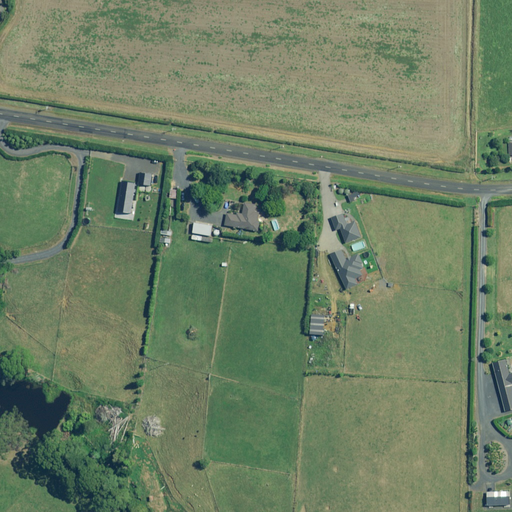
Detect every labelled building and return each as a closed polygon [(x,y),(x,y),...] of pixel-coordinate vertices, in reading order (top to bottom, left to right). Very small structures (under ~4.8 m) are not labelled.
[(257,206),(246,204),(244,214),(238,213),(238,215),(228,214),(226,226),(259,231),(261,222),(259,221),(261,213),(256,212),(257,206)] [(349,225),(345,214),(333,219),(337,231),(342,229),(347,243),(363,238),(357,222),(349,225)] [(214,226),(196,223),(194,233),(212,236),(214,226)] [(213,238),(193,235),(192,240),(212,243),(213,238)] [(348,259),(344,250),(332,256),(348,290),(359,284),(357,279),(361,278),(364,274),(362,270),(366,267),(359,254),(348,259)] [(327,316),(313,315),(312,335),(325,335),(327,316)] [(511,406),(511,393),(507,381),(494,387),(504,410),(511,406)]
